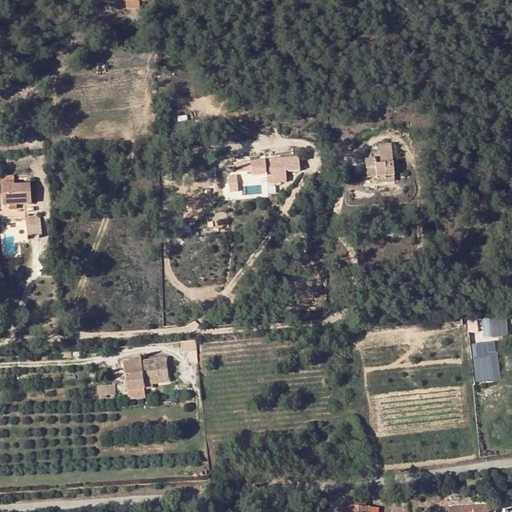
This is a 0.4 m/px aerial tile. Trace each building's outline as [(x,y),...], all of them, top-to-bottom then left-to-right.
[(140,0),(125,0),(126,9),(140,9),(140,0)] [(376,159),(366,160),(367,179),(376,178),(394,177),(391,144),(380,145),(381,165),(376,165),(376,159)] [(297,157),(284,159),(285,173),(299,172),(297,157)] [(284,159),(265,160),(267,184),(286,182),(285,173),(284,159)] [(250,162),(236,164),(236,172),(251,171),(250,162)] [(394,184),(394,177),(376,178),(377,185),(394,184)] [(14,184),(4,184),(4,206),(29,205),(29,187),(14,187),(14,184)] [(37,217),(26,217),(27,226),(38,226),(37,217)] [(396,226),(386,226),(387,239),(405,239),(405,230),(396,230),(396,226)] [(508,317),(484,318),(485,338),(509,336),(508,317)] [(499,342),(475,344),(478,383),(502,382),(499,342)] [(142,375),(126,376),(127,392),(144,390),(143,385),(166,382),(164,361),(141,364),(142,375)] [(125,366),(126,376),(142,375),(141,364),(125,366)] [(99,396),(107,396),(107,394),(116,395),(116,386),(99,386),(99,396)] [(365,511),(365,510),(364,510),(364,503),(351,503),(352,504),(345,504),(345,510),(338,510),(337,511),(365,511)]
